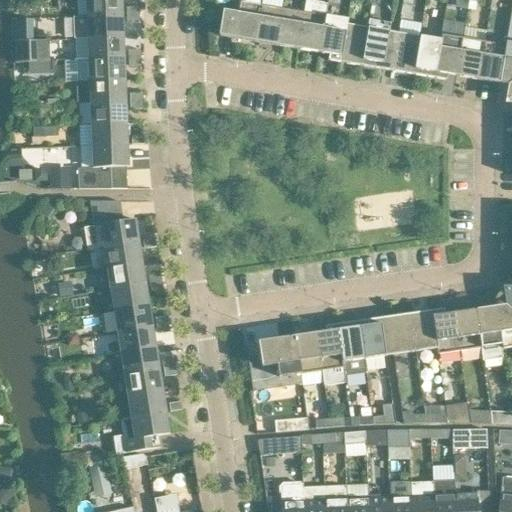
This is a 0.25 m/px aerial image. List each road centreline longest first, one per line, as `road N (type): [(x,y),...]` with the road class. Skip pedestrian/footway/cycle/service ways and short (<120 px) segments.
road 1 (residential): [(200,313),(468,268),(481,251),(483,139),(461,114),(175,71)]
road 2 (residential): [(200,313),(175,71)]
road 3 (residential): [(231,511),(200,313)]
